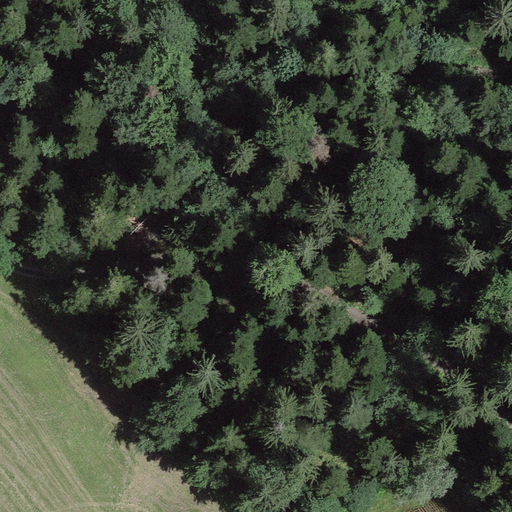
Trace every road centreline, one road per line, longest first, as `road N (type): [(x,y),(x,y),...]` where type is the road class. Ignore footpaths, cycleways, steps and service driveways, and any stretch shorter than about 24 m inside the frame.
road 1 (track): [(0,264),(63,273),(186,262),(282,284),(383,326),(511,427)]
road 2 (track): [(148,265),(201,181),(294,99),(333,84),(511,78)]
